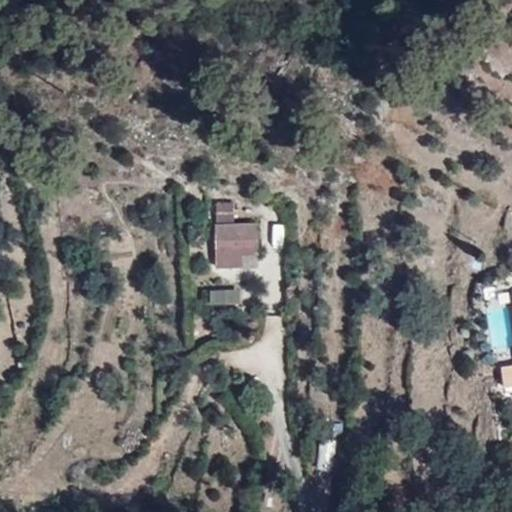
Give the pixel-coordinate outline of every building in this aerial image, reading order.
[(213,201),(213,223),(233,223),(233,201),(213,201)] [(219,259),(245,255),(260,253),(256,221),(214,227),(219,259)] [(247,268),(245,255),(219,259),(221,271),(247,268)] [(208,307),(239,306),(239,290),(208,290),(208,307)] [(318,440),(315,471),(331,472),(333,442),(318,440)]
